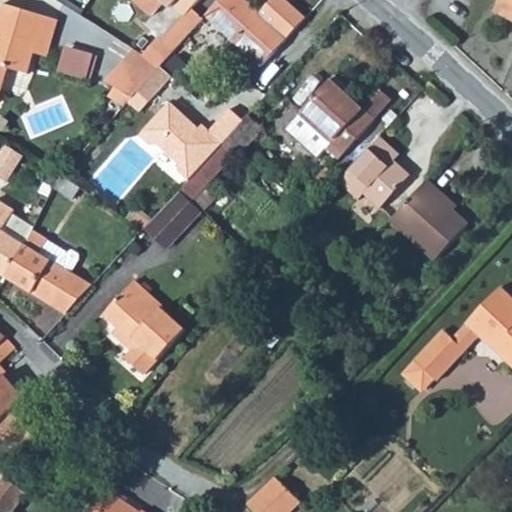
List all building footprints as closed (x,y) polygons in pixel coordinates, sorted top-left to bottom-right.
[(135,0),(152,16),(164,2),(172,9),(175,5),(187,16),(201,0),(135,0)] [(245,0),(221,0),(208,16),(263,66),(287,39),(245,0)] [(511,0),(501,0),(496,12),(511,19),(511,0)] [(58,20),(4,4),(0,17),(0,99),(9,69),(29,74),(40,38),(52,41),(58,20)] [(187,17),(165,41),(176,52),(198,27),(187,17)] [(162,39),(146,57),(162,67),(176,52),(165,41),(162,39)] [(60,68),(91,78),(99,52),(68,42),(60,68)] [(134,49),(106,81),(133,101),(136,98),(149,82),(162,67),(146,57),(134,49)] [(352,101),(343,92),(348,87),(336,77),(288,129),(318,157),(327,147),(339,158),(373,121),(352,101)] [(159,91),(149,82),(136,98),(146,107),(159,91)] [(348,87),(343,92),(352,101),(356,95),(348,87)] [(222,145),(224,143),(244,121),(230,109),(210,131),(209,129),(205,133),(171,102),(140,135),(151,145),(159,144),(180,163),(180,171),(190,180),(200,169),(206,163),(222,145)] [(244,121),(224,143),(238,156),(264,128),(250,115),(244,121)] [(380,138),(340,182),(360,200),(366,194),(382,209),(411,177),(395,162),(400,156),(380,138)] [(3,143),(0,148),(0,177),(6,181),(22,155),(3,143)] [(222,145),(206,163),(219,174),(234,156),(222,145)] [(190,180),(181,190),(193,202),(213,181),(200,169),(190,180)] [(61,173),(54,188),(73,199),(80,187),(66,177),(61,173)] [(428,180),(392,221),(436,261),(468,224),(454,210),(436,195),(440,191),(428,180)] [(440,191),(436,195),(454,210),(457,206),(440,191)] [(167,209),(187,227),(200,212),(180,194),(167,209)] [(13,215),(0,207),(0,273),(7,278),(27,245),(33,232),(11,219),(13,215)] [(167,209),(146,231),(167,249),(187,227),(167,209)] [(27,245),(7,278),(52,305),(71,273),(41,254),(49,241),(35,232),(27,245)] [(49,241),(41,254),(71,273),(79,261),(79,254),(74,251),(68,253),(49,241)] [(344,247),(331,260),(345,273),(358,259),(344,247)] [(135,281),(104,316),(118,329),(113,334),(132,351),(126,358),(145,376),(186,330),(160,307),(162,305),(135,281)] [(511,297),(501,287),(467,324),(480,336),(511,365),(511,297)] [(467,324),(453,339),(466,351),(480,336),(467,324)] [(443,330),(403,374),(420,389),(427,389),(436,379),(437,381),(466,351),(453,339),(443,330)] [(0,356),(10,342),(0,332),(0,356)] [(0,364),(16,349),(10,342),(0,356),(0,421),(25,397),(0,369),(0,364)] [(25,397),(0,421),(0,425),(26,455),(32,462),(56,434),(25,397)] [(0,425),(0,437),(21,459),(26,455),(0,425)] [(0,511),(14,511),(38,481),(15,463),(0,481),(0,511)] [(275,477),(248,504),(256,511),(290,511),(301,501),(275,477)] [(138,511),(101,486),(83,511),(144,511),(143,511),(142,511),(138,511)]
